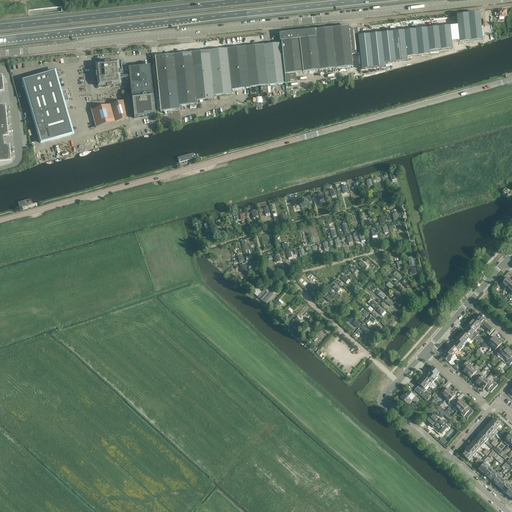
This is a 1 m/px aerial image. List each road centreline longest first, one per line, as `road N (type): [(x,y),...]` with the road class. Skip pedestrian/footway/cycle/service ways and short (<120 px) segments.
road 1 (tertiary): [(0,220),(511,79)]
road 2 (secondary): [(0,54),(492,0)]
road 3 (motorway): [(0,39),(364,0)]
road 4 (motorway): [(257,0),(0,27)]
road 5 (residential): [(447,456),(386,397),(424,352)]
